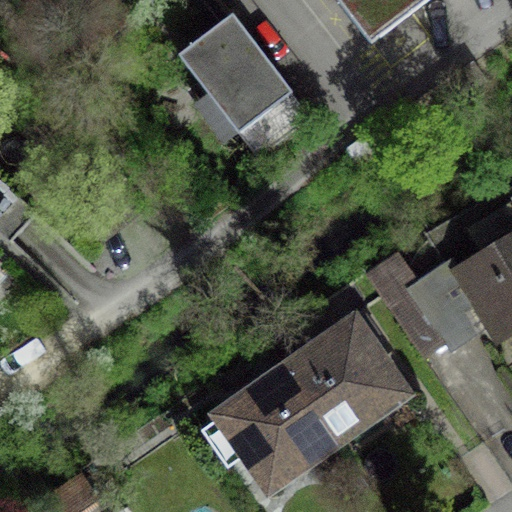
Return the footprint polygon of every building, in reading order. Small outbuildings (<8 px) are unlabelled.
[(336,0),(371,46),(430,0),(336,0)] [(293,92),(232,12),(178,54),(238,134),(293,92)] [(157,214),(120,169),(75,205),(113,251),(157,214)] [(0,371),(128,297),(0,182),(0,371)] [(511,218),(386,294),(435,377),(498,339),(510,355),(511,353),(511,218)] [(420,395),(359,309),(285,362),(346,448),(420,395)] [(346,448),(285,362),(211,414),(272,500),(346,448)]
